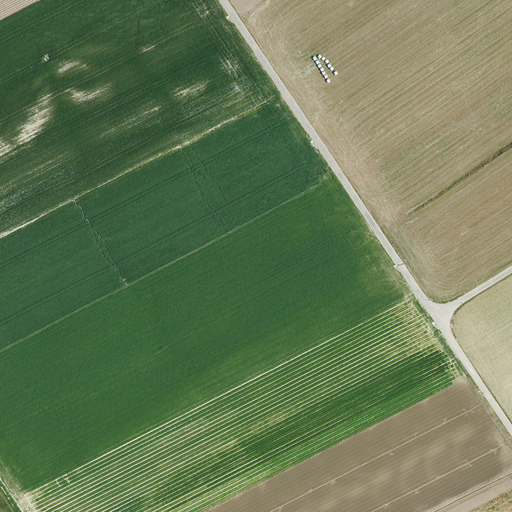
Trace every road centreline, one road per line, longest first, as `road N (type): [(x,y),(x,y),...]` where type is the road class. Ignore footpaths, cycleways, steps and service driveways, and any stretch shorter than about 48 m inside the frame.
road 1 (unclassified): [(433,317),(219,0)]
road 2 (unclassified): [(433,317),(511,435)]
